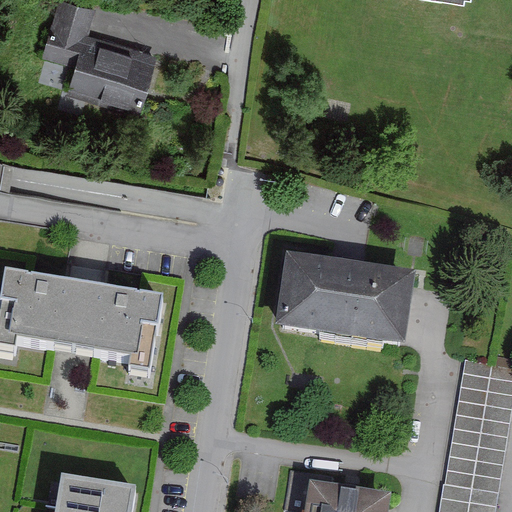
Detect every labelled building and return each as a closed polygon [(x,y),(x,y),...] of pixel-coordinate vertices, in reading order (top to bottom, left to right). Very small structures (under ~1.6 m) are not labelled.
[(90,40),(97,13),(57,2),(40,64),(75,73),(68,100),(142,120),(159,59),(90,40)] [(415,360),(425,285),(296,268),(286,343),(415,360)] [(169,308),(11,283),(0,354),(158,378),(169,308)] [(495,511),(511,415),(511,372),(464,365),(439,511),(495,511)] [(140,511),(142,502),(71,492),(67,511),(140,511)] [(396,511),(397,508),(317,496),(314,511),(396,511)]
